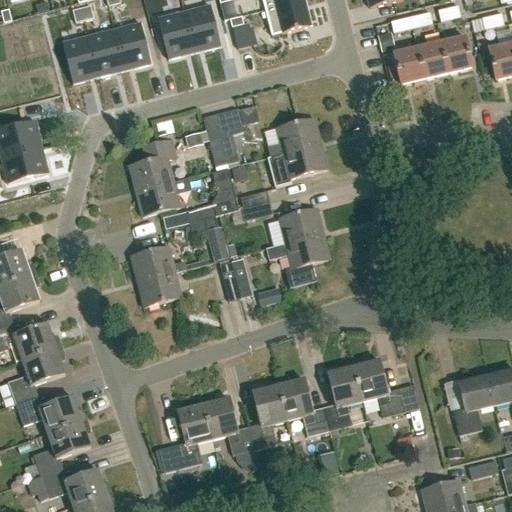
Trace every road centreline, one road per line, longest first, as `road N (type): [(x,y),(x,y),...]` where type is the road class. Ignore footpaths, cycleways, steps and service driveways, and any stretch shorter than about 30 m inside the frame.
road 1 (residential): [(119,388),(66,239),(66,206),(95,130),(112,118),(348,58)]
road 2 (residential): [(119,388),(311,318),(374,323)]
road 3 (residential): [(369,137),(380,198),(374,323)]
road 4 (residential): [(511,142),(369,137)]
road 5 (residential): [(374,323),(511,330)]
road 6 (residential): [(156,511),(119,388)]
road 7 (residential): [(438,466),(333,493),(337,511)]
